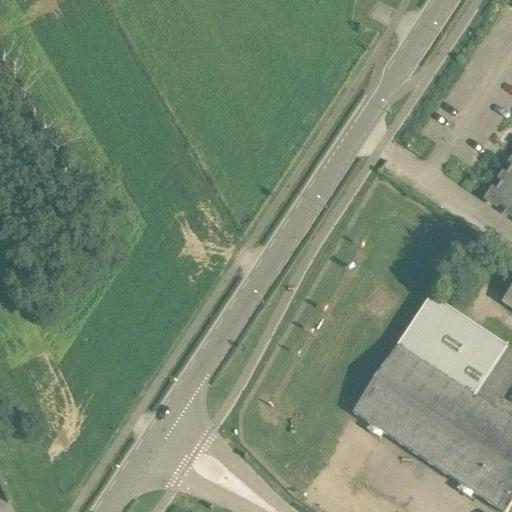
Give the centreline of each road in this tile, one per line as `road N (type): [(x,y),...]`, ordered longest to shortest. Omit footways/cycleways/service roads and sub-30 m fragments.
road 1 (tertiary): [(157,436),(444,0)]
road 2 (unclassified): [(271,511),(157,436)]
